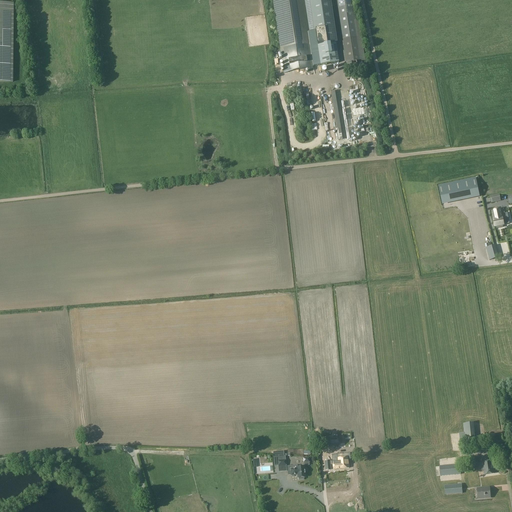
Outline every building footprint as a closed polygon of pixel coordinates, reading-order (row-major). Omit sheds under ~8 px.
[(76,0),(60,0),(53,1),(56,22),(79,20),(76,0)] [(272,0),(284,73),(314,69),(314,67),(311,48),(309,32),(303,0),(272,0)] [(303,0),(309,32),(315,31),(320,66),(339,63),(329,0),(303,0)] [(335,0),(342,44),(345,64),(365,61),(362,41),(359,20),(356,21),(352,0),(335,0)] [(0,4),(0,82),(13,82),(13,4),(0,4)] [(42,56),(42,57),(47,57),(46,44),(41,44),(41,47),(37,47),(38,57),(42,56)] [(39,59),(39,73),(44,73),(44,71),(49,72),(49,59),(43,58),(43,59),(39,59)] [(326,138),(335,137),(330,93),(321,94),(326,138)] [(476,178),(439,186),(443,204),(479,196),(476,178)] [(499,195),(489,197),(491,203),(501,201),(499,195)] [(501,209),(492,211),(494,220),(493,220),(495,227),(504,225),(502,219),(503,218),(501,209)] [(488,257),(497,255),(494,242),(485,245),(488,257)] [(337,437),(327,438),(328,446),(338,445),(337,437)] [(278,466),(286,465),(285,460),(285,457),(284,457),(284,451),(278,452),(279,457),(277,457),(278,466)] [(351,461),(355,460),(355,457),(351,458),(348,458),(337,459),(337,464),(333,465),(333,470),(349,468),(348,461),(351,461)] [(483,470),(484,475),(494,474),(494,471),(493,468),(492,462),(483,463),(482,463),(478,463),(480,471),(483,470)] [(460,464),(440,466),(440,476),(460,474),(460,464)] [(304,478),(305,478),(304,472),(306,472),(306,468),(304,468),(304,467),(296,468),(297,469),(290,469),(291,476),(295,476),(295,475),(297,475),(297,478),(298,478),(298,479),(304,479),(304,478)] [(444,486),(445,495),(462,494),(461,484),(444,486)] [(477,489),(478,499),(490,498),(489,488),(477,489)]
